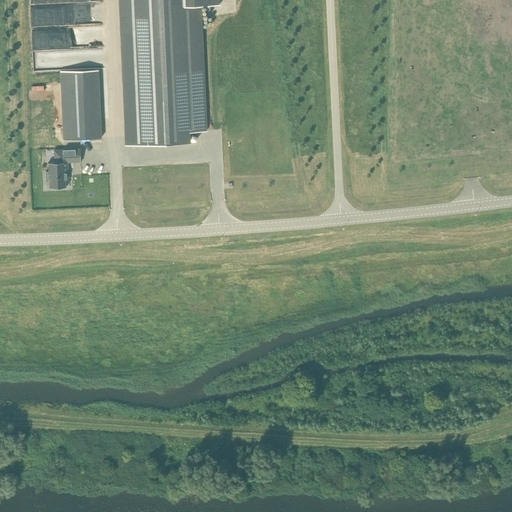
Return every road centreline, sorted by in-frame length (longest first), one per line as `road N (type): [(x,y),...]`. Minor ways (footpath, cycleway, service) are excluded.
road 1 (unclassified): [(340,219),(0,239)]
road 2 (unclassified): [(340,219),(329,0)]
road 3 (unclassified): [(340,219),(511,200)]
